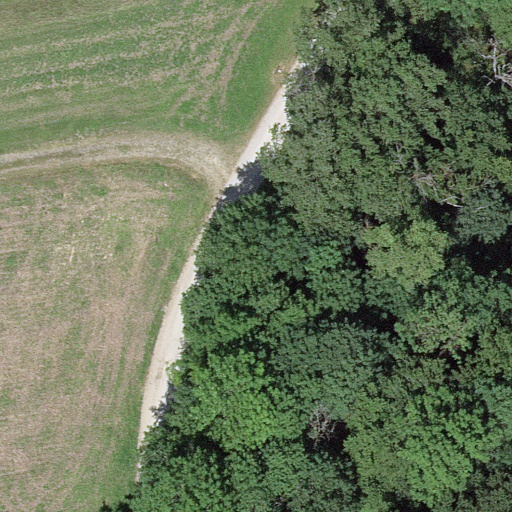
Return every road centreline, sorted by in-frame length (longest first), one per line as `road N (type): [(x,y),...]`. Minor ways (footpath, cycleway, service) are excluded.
road 1 (track): [(159,511),(165,371),(244,188),(306,65),(351,0)]
road 2 (track): [(244,188),(192,153),(131,145),(0,166)]
